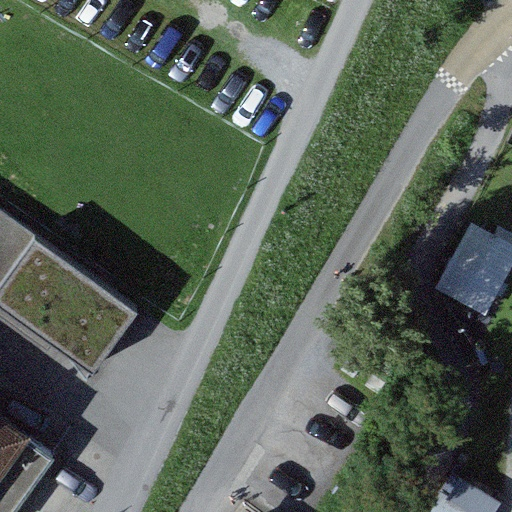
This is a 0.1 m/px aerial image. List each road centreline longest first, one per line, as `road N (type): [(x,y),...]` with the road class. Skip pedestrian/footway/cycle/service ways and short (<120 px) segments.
road 1 (unclassified): [(201,511),(449,84),(511,7)]
road 2 (track): [(151,453),(357,0)]
